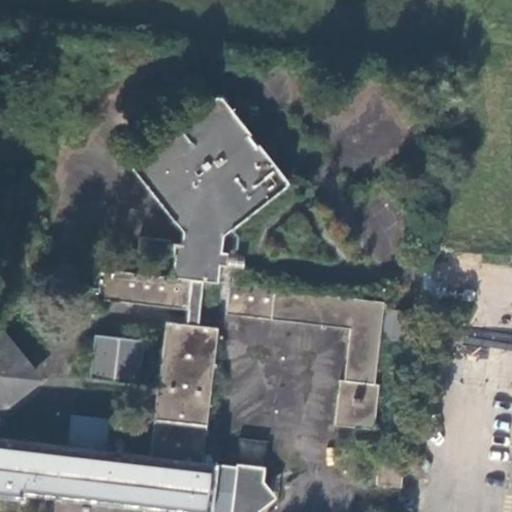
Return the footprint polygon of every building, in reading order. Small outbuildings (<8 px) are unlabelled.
[(176,277),(219,282),(221,263),(228,265),(230,252),(223,251),(225,237),(289,185),(289,178),(225,97),(216,96),(136,161),(135,168),(186,233),(184,244),(178,244),(176,255),(178,255),(176,277)] [(230,252),(228,265),(245,267),(247,254),(230,252)] [(376,383),(381,337),(385,308),(385,302),(219,282),(176,277),(96,268),(93,298),(191,309),(202,310),(352,328),(347,380),(341,379),(336,424),(376,428),(381,384),(376,383)] [(381,337),(417,342),(420,311),(385,308),(381,337)] [(202,310),(191,309),(189,324),(200,325),(202,310)] [(218,327),(200,325),(189,324),(167,321),(150,454),(107,450),(111,417),(71,413),(68,445),(0,437),(0,432),(3,405),(34,378),(31,375),(34,373),(3,333),(0,335),(0,334),(0,496),(25,499),(26,494),(144,507),(143,511),(260,511),(261,510),(271,501),(266,495),(273,489),(264,478),(266,465),(238,461),(237,465),(216,463),(202,461),(218,327)] [(146,339),(96,333),(91,378),(141,383),(146,339)] [(377,483),(403,486),(405,461),(399,461),(399,454),(389,452),(388,459),(380,459),(377,483)]
